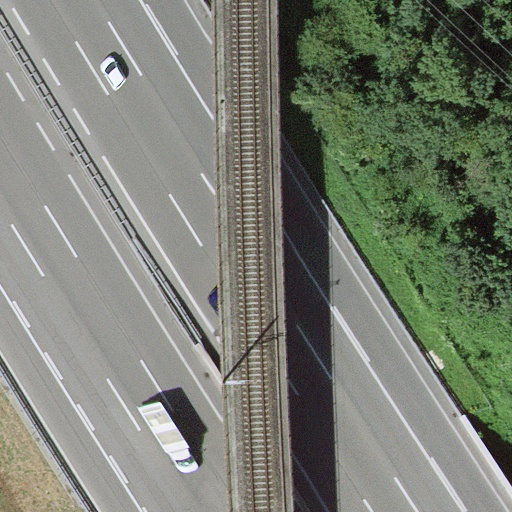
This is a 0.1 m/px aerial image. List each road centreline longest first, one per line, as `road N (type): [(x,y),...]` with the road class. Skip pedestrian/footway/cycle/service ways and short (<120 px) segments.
road 1 (motorway): [(397,511),(76,0)]
road 2 (motorway): [(0,167),(216,511)]
